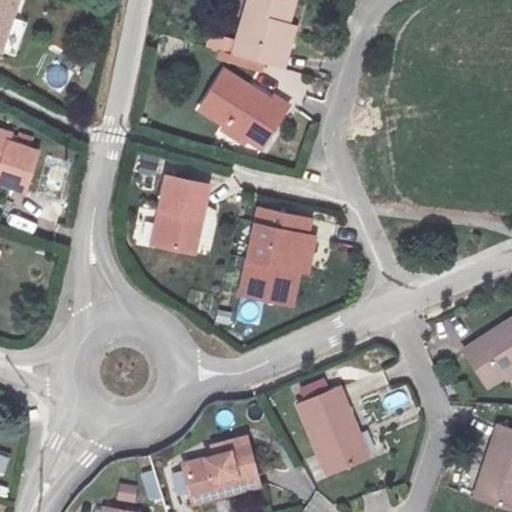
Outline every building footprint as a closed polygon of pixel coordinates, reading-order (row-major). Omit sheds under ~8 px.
[(0,0),(0,53),(6,56),(21,0),(0,0)] [(292,0),(242,0),(233,42),(286,55),(289,35),(285,33),(292,0)] [(188,99),(227,122),(256,139),(281,97),(254,81),(252,84),(211,61),(188,99)] [(256,139),(227,122),(221,131),(251,147),(256,139)] [(0,123),(0,165),(2,166),(0,171),(0,176),(36,188),(48,149),(14,139),(17,129),(0,123)] [(192,249),(208,183),(162,172),(155,202),(164,204),(156,241),(192,249)] [(290,298),(300,257),(288,253),(295,226),(306,229),(308,212),(257,199),(238,283),(290,298)] [(317,232),(306,229),(295,226),(288,253),(300,257),(311,259),(317,232)] [(511,372),(511,317),(459,352),(485,390),(511,372)] [(360,446),(325,382),(281,405),(318,471),(360,446)] [(380,397),(385,414),(414,406),(409,388),(380,397)] [(511,472),(511,430),(480,421),(457,494),(501,508),(511,472)] [(261,491),(254,440),(218,445),(220,456),(188,459),(193,500),(261,491)] [(137,501),(138,483),(118,482),(117,500),(137,501)] [(97,501),(95,511),(141,511),(142,510),(97,501)]
